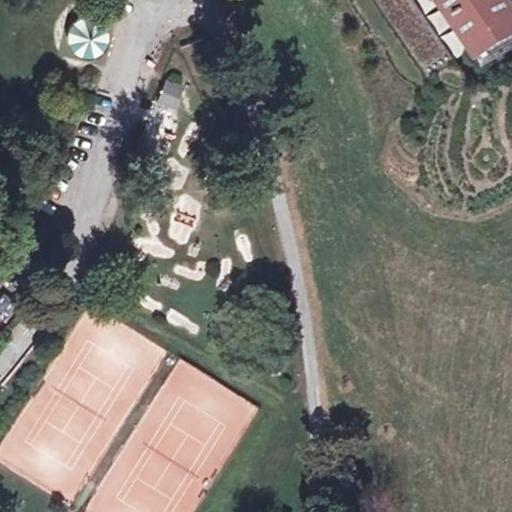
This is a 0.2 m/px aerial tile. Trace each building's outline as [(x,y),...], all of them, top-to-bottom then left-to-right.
[(414,0),(374,0),(420,71),(450,90),(465,82),(414,0)] [(436,0),(417,0),(426,13),(439,4),(436,0)] [(511,6),(508,0),(443,0),(485,62),(511,42),(511,6)] [(439,34),(452,25),(441,8),(428,16),(439,34)] [(76,18),(64,50),(99,63),(111,30),(76,18)] [(454,57),(468,48),(455,27),(440,36),(454,57)] [(157,103),(175,109),(182,86),(164,81),(157,103)] [(199,279),(205,246),(189,243),(183,276),(199,279)]
